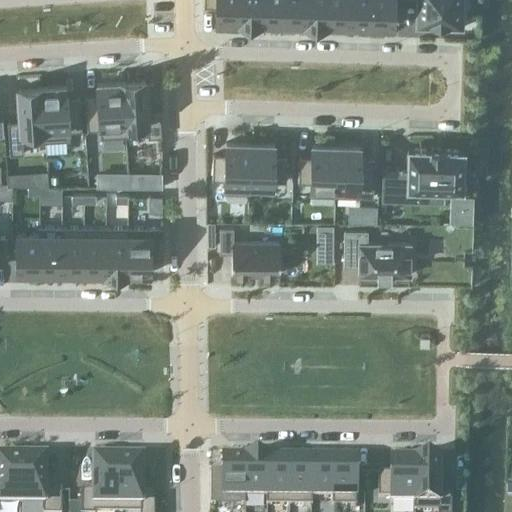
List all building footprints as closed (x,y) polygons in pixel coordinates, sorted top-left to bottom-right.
[(239,0),(203,0),(204,6),(216,7),(215,21),(238,21),(239,0)] [(261,0),(239,0),(238,21),(260,22),(261,0)] [(282,23),(283,0),(261,0),(260,22),(282,23)] [(304,23),(305,0),(283,0),(282,23),(304,23)] [(326,24),(327,0),(305,0),(304,23),(326,24)] [(327,0),(326,24),(348,25),(349,0),(327,0)] [(349,0),(348,25),(370,25),(371,0),(349,0)] [(371,0),(370,25),(393,26),(394,0),(371,0)] [(435,27),(443,28),(462,28),(462,0),(416,0),(416,27),(435,27)] [(145,80),(121,82),(125,136),(147,135),(148,137),(161,137),(160,111),(147,112),(145,80)] [(100,138),(125,136),(121,82),(97,83),(98,96),(85,97),(87,130),(100,129),(100,138)] [(66,85),(42,87),(45,141),(70,140),(69,131),(81,130),(79,97),(67,98),(66,85)] [(23,143),(45,141),(42,87),(18,89),(20,121),(7,122),(10,155),(24,154),(23,143)] [(249,193),(250,185),(249,185),(250,143),(226,142),(225,154),(213,154),(212,179),(225,180),(224,193),(249,193)] [(274,144),(250,143),(249,185),(250,185),(273,186),(273,181),(285,182),(286,156),(274,156),(274,144)] [(334,196),(336,146),(312,145),(311,157),(299,157),(298,182),(311,182),(310,195),(334,196)] [(360,146),(336,146),(334,196),(373,197),(374,159),(360,158),(360,146)] [(427,189),(444,189),(462,190),(464,152),(464,149),(461,149),(461,150),(442,149),(441,149),(430,148),(430,149),(410,148),(407,148),(407,150),(408,150),(407,170),(400,170),(400,168),(383,167),(382,199),(426,201),(427,189)] [(97,171),(96,187),(108,187),(108,171),(97,171)] [(148,171),(148,187),(162,187),(162,171),(148,171)] [(40,194),(40,186),(28,186),(28,194),(40,194)] [(52,186),(40,186),(40,194),(52,194),(52,186)] [(84,194),(72,194),(72,202),(84,202),(84,194)] [(96,203),(96,195),(84,194),(84,202),(96,203)] [(128,195),(116,195),(116,203),(128,203),(128,195)] [(60,226),(60,234),(61,234),(61,272),(83,272),(84,226),(60,226)] [(105,273),(106,227),(84,226),(83,272),(105,273)] [(106,227),(105,273),(127,273),(127,235),(129,235),(129,227),(106,227)] [(220,228),(219,228),(219,253),(231,253),(231,274),(279,274),(280,242),(279,242),(233,242),(233,228),(220,227),(220,228)] [(390,278),(390,277),(390,275),(410,275),(410,243),(367,243),(367,231),(345,230),(345,231),(344,231),(344,265),(358,265),(358,275),(378,275),(378,277),(390,278)] [(39,272),(39,234),(16,234),(16,272),(39,272)] [(39,272),(61,272),(61,234),(60,234),(39,234),(39,272)] [(127,235),(127,273),(150,273),(150,259),(162,259),(163,235),(129,235),(127,235)] [(21,459),(0,458),(0,505),(20,506),(21,459)] [(43,506),(43,511),(60,511),(61,491),(45,491),(45,459),(21,459),(20,506),(43,506)] [(117,511),(118,460),(93,460),(93,492),(81,492),(81,505),(80,511),(117,511)] [(153,511),(154,492),(142,492),(142,460),(118,460),(117,511),(153,511)] [(245,499),(245,461),(222,461),(222,499),(245,499)] [(267,461),(245,461),(245,499),(266,499),(267,499),(267,461)] [(289,507),(289,461),(267,461),(267,499),(266,499),(266,507),(289,507)] [(311,499),(311,461),(289,461),(289,507),(312,507),(312,499),(311,499)] [(312,499),(332,500),(333,500),(333,462),(311,461),(311,499),(312,499)] [(356,462),(333,462),(333,500),(332,500),(332,508),(356,508),(356,462)] [(415,505),(415,462),(391,462),(391,474),(378,474),(378,499),(390,500),(390,505),(414,505),(415,505)] [(415,505),(414,505),(413,511),(451,511),(451,495),(439,494),(439,462),(415,462),(415,505)]
